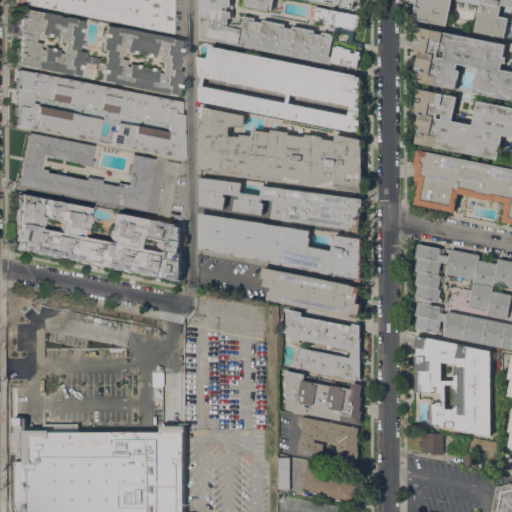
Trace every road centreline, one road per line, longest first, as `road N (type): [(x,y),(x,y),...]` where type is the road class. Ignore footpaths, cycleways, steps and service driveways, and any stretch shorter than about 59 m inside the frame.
road 1 (residential): [(387,511),(387,0)]
road 2 (residential): [(185,304),(0,267)]
road 3 (residential): [(388,219),(511,246)]
